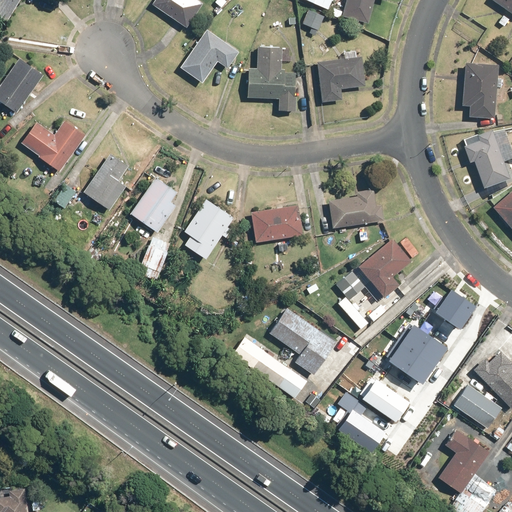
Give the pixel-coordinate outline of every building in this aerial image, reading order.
[(0,0),(0,17),(8,22),(21,0),(0,0)] [(152,0),(149,4),(185,31),(205,5),(197,0),(152,0)] [(367,21),(372,0),(348,0),(345,16),(367,21)] [(511,0),(492,0),(493,0),(511,12),(511,0)] [(326,16),(307,8),(300,24),(319,32),(326,16)] [(207,28),(180,65),(204,83),(218,63),(226,69),(239,51),(207,28)] [(280,62),(290,62),(290,46),(258,46),(258,69),(247,69),(247,99),(279,99),(279,112),(294,111),(294,71),(286,71),(286,69),(280,69),(280,62)] [(336,60),(316,63),(322,104),(343,101),(341,90),(364,87),(360,58),(357,58),(355,49),(335,52),(336,60)] [(43,74),(19,58),(0,85),(0,101),(17,113),(43,74)] [(497,66),(465,63),(462,105),(470,106),(470,116),(494,118),(497,66)] [(57,134),(36,119),(20,144),(38,155),(37,157),(60,172),(84,134),(65,121),(57,134)] [(507,176),(491,132),(466,140),(481,185),(507,176)] [(110,153),(82,191),(109,210),(126,187),(119,182),(130,167),(110,153)] [(73,164),(62,180),(68,183),(78,168),(73,164)] [(177,192),(154,177),(130,215),(157,233),(175,206),(170,203),(177,192)] [(76,191),(66,184),(55,201),(64,207),(76,191)] [(356,196),(327,199),(331,229),(367,224),(367,227),(387,225),(384,205),(377,206),(375,189),(355,192),(356,196)] [(511,192),(495,207),(511,227),(511,192)] [(233,219),(205,198),(185,231),(190,235),(184,245),(206,259),(220,237),(221,238),(222,238),(223,238),(224,238),(225,238),(226,238),(226,237),(227,237),(228,237),(228,236),(229,235),(230,234),(230,233),(230,232),(231,231),(231,230),(230,230),(230,229),(230,228),(230,227),(229,226),(233,219)] [(298,205),(250,212),(254,242),(302,235),(298,205)] [(172,243),(152,235),(140,264),(160,273),(172,243)] [(406,236),(399,241),(412,258),(418,253),(406,236)] [(394,241),(361,267),(376,286),(383,295),(397,284),(390,275),(409,260),(394,241)] [(351,274),(338,285),(348,297),(361,287),(351,274)] [(248,285),(237,284),(236,301),(247,302),(248,285)] [(451,288),(436,310),(459,326),(474,303),(451,288)] [(311,369),(316,363),(318,364),(333,341),(288,312),(273,334),(303,354),(298,360),(311,369)] [(412,322),(389,355),(423,379),(447,347),(412,322)] [(262,353),(253,368),(294,394),(303,380),(262,353)] [(511,368),(498,353),(478,370),(510,407),(511,405),(511,368)] [(375,377),(362,395),(394,417),(407,399),(375,377)] [(467,386),(455,404),(487,426),(500,407),(467,386)] [(347,409),(336,425),(370,449),(385,427),(362,412),(366,405),(343,389),(335,401),(347,409)] [(460,491),(486,451),(475,444),(456,431),(447,444),(458,452),(441,478),(460,491)] [(465,487),(461,494),(448,511),(481,511),(488,502),(465,487)] [(25,511),(22,491),(0,494),(2,511),(25,511)] [(511,511),(511,505),(508,502),(498,511),(511,511)]
